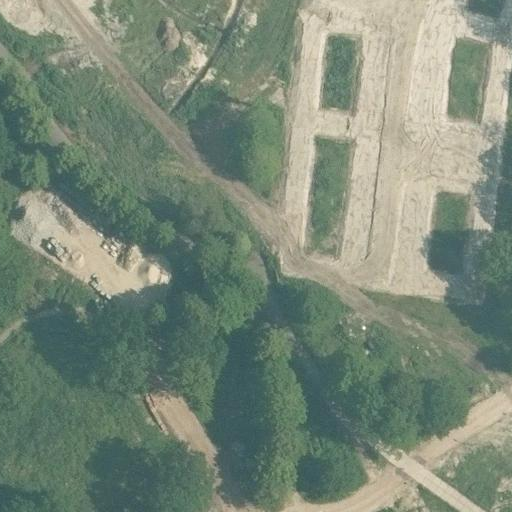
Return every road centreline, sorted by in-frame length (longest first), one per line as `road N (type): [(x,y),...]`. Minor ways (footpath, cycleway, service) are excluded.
road 1 (unknown): [(0,340),(29,320),(65,311),(186,341),(272,306)]
road 2 (residential): [(389,271),(420,0)]
road 3 (unknown): [(47,511),(187,421)]
